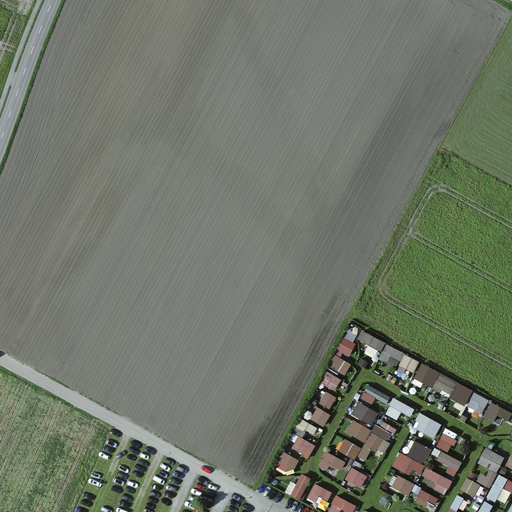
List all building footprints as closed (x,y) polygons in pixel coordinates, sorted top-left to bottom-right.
[(379,345),(384,347),(387,336),(362,327),(359,335),(370,338),(366,349),(376,353),(379,345)] [(336,386),(344,371),(346,372),(353,358),(348,356),(357,338),(344,331),(320,378),(336,386)] [(380,355),(399,363),(405,347),(387,339),(380,355)] [(400,362),(414,369),(421,356),(407,349),(400,362)] [(415,376),(453,389),(458,373),(421,360),(415,376)] [(362,393),(373,399),(376,392),(388,398),(391,391),(369,379),(362,393)] [(321,399),(332,404),(338,392),(327,387),(321,399)] [(468,402),(484,408),(489,393),(474,387),(468,402)] [(371,421),(380,409),(361,395),(352,407),(371,421)] [(503,418),(504,414),(511,415),(511,403),(489,399),(486,415),(503,418)] [(319,401),(311,414),(325,423),(333,411),(319,401)] [(353,414),(346,426),(365,437),(373,425),(353,414)] [(382,414),(375,427),(392,436),(399,423),(382,414)] [(450,448),(460,429),(447,422),(437,441),(450,448)] [(359,450),(367,454),(373,444),(377,447),(385,433),(373,427),(359,450)] [(310,453),(317,440),(298,430),(291,443),(310,453)] [(344,433),(338,445),(356,454),(362,441),(344,433)] [(409,450),(426,458),(433,443),(415,436),(409,450)] [(484,444),(481,460),(491,462),(490,470),(479,469),(477,478),(496,482),(502,447),(484,444)] [(293,468),(301,455),(284,445),(277,458),(293,468)] [(327,446),(318,462),(328,467),(332,459),(343,465),(347,456),(327,446)] [(450,462),(448,467),(456,471),(463,457),(443,446),(438,455),(450,462)] [(413,463),(423,468),(427,459),(400,447),(393,462),(410,469),(413,463)] [(335,472),(340,466),(332,460),(327,466),(335,472)] [(354,463),(345,480),(358,488),(368,470),(354,463)] [(426,463),(424,470),(429,471),(426,481),(448,488),(453,473),(426,463)] [(411,491),(416,479),(391,467),(385,479),(411,491)] [(292,476),(287,488),(303,495),(313,472),(302,468),(298,479),(292,476)] [(498,494),(507,498),(511,489),(511,475),(500,469),(488,492),(497,497),(498,494)] [(468,472),(462,484),(475,491),(481,479),(468,472)] [(308,494),(315,498),(320,491),(329,496),(334,488),(317,478),(308,494)] [(437,499),(440,492),(421,484),(416,496),(427,501),(430,496),(437,499)] [(329,507),(337,510),(340,503),(353,509),(357,499),(336,490),(329,507)] [(495,511),(497,510),(492,507),(495,501),(486,495),(476,511),(495,511)]
